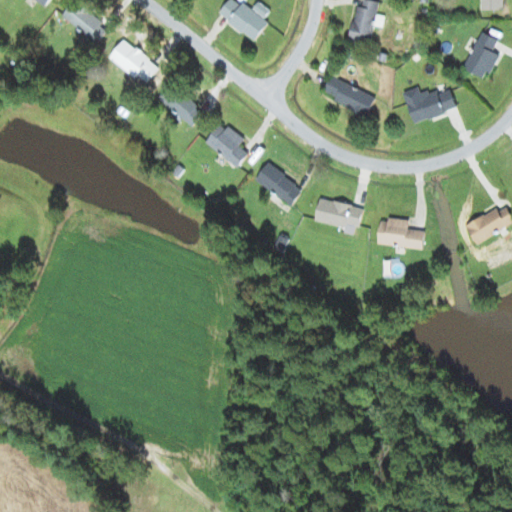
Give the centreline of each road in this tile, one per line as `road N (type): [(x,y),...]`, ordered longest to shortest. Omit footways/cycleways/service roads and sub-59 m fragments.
road 1 (residential): [(511,96),(456,145),(406,158),(364,155),(302,125),(151,0)]
road 2 (residential): [(217,511),(145,455),(0,373)]
